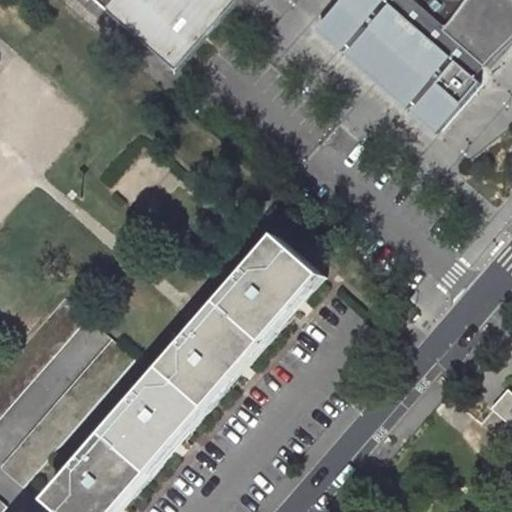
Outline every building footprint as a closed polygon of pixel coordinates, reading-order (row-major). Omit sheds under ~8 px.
[(178,67),(235,0),(95,0),(107,10),(109,7),(178,67)] [(241,0),(235,0),(178,67),(109,7),(107,10),(178,73),(222,23),(241,0)] [(511,51),(511,0),(347,0),(323,27),(347,49),(349,46),(354,51),(352,53),(413,106),(415,103),(442,127),(481,82),(476,78),(487,66),(494,72),(511,51)] [(442,132),(494,72),(487,66),(476,78),(481,82),(442,127),(415,103),(413,106),(442,132)] [(304,297),(324,274),(280,236),(53,502),(64,511),(121,511),(133,499),(172,452),(189,433),(232,382),(249,362),(288,316),(304,297)] [(0,421),(88,317),(65,297),(0,374),(0,421)] [(115,337),(4,469),(29,488),(140,358),(115,337)] [(511,394),(511,395),(506,390),(487,411),(511,430),(511,444),(503,441),(495,457),(511,464),(511,394)] [(0,511),(4,511),(10,505),(0,496),(0,511)]
